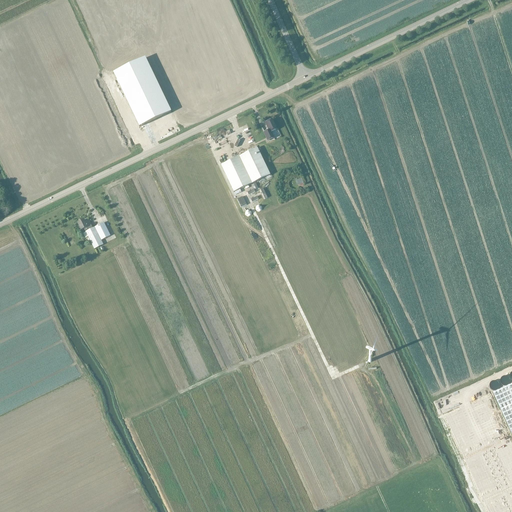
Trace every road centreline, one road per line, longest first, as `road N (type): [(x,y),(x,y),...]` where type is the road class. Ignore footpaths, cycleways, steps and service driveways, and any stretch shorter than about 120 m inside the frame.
road 1 (tertiary): [(0,224),(304,78)]
road 2 (track): [(244,193),(332,377),(363,363)]
road 3 (tertiary): [(304,78),(470,0)]
